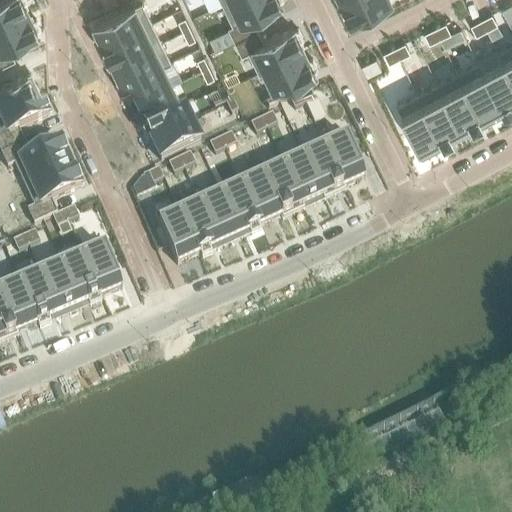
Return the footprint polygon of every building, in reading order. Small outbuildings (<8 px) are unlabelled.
[(0,0),(0,24),(27,11),(23,3),(23,2),(27,0),(26,0),(0,0)] [(235,0),(244,18),(230,25),(237,39),(260,28),(254,15),(283,0),(235,0)] [(390,0),(344,0),(342,1),(352,21),(391,1),(390,0)] [(511,2),(511,3),(501,8),(509,23),(511,21),(511,2)] [(132,6),(93,25),(94,27),(104,45),(142,26),(132,6)] [(27,11),(0,24),(0,65),(14,58),(8,46),(37,32),(36,30),(37,30),(36,29),(40,27),(36,18),(32,20),(31,20),(27,11)] [(491,13),(480,19),(486,29),(496,24),(491,13)] [(184,17),(177,21),(182,32),(189,28),(184,17)] [(480,19),(470,25),(476,35),(486,29),(480,19)] [(445,22),(434,27),(439,38),(450,33),(445,22)] [(260,28),(237,39),(244,53),(258,46),(269,67),(307,48),(302,37),(306,35),(301,26),(297,28),(296,25),(266,40),(260,28)] [(104,45),(100,47),(104,57),(108,55),(113,65),(152,45),(142,26),(104,45)] [(434,27),(423,32),(429,43),(439,38),(434,27)] [(189,28),(182,32),(187,42),(195,39),(189,28)] [(404,42),(393,47),(398,58),(409,53),(404,42)] [(152,45),(113,65),(119,76),(123,84),(161,65),(152,45)] [(393,47),(383,52),(388,63),(398,58),(393,47)] [(279,88),(266,95),(272,109),(295,98),(289,85),(318,70),(317,67),(321,65),(316,56),(312,58),(307,48),(269,67),(279,88)] [(203,55),(196,59),(201,70),(208,66),(203,55)] [(511,55),(502,60),(511,77),(511,55)] [(375,58),(361,65),(366,76),(380,69),(375,58)] [(483,71),(482,71),(503,110),(511,104),(511,77),(502,60),(483,71)] [(161,65),(123,84),(133,103),(171,84),(161,65)] [(208,66),(201,70),(206,81),(214,77),(208,66)] [(482,71),(462,81),(483,120),(503,110),(482,71)] [(0,113),(37,97),(33,87),(28,75),(27,75),(26,74),(0,85),(0,113)] [(462,81),(442,92),(462,131),(483,120),(462,81)] [(171,84),(133,103),(142,123),(181,103),(171,84)] [(310,91),(299,96),(305,107),(316,102),(310,91)] [(227,92),(220,95),(225,106),(232,103),(227,92)] [(442,92),(422,102),(442,141),(462,131),(442,92)] [(299,96),(289,101),(294,112),(305,107),(299,96)] [(37,97),(0,113),(0,154),(1,156),(24,146),(18,133),(47,119),(47,118),(47,117),(41,105),(41,106),(37,97)] [(422,102),(401,113),(421,152),(442,141),(422,102)] [(181,103),(142,123),(147,132),(143,134),(148,144),(152,142),(190,123),(181,103)] [(232,103),(225,106),(230,117),(238,114),(232,103)] [(272,116),(261,121),(266,132),(277,127),(272,116)] [(261,121),(250,127),(255,137),(266,132),(261,121)] [(190,123),(152,142),(162,162),(201,143),(190,123)] [(230,135),(220,141),(225,151),(236,146),(230,135)] [(345,139),(324,149),(342,188),(363,178),(345,139)] [(220,141),(209,146),(214,157),(225,151),(220,141)] [(24,146),(1,156),(7,170),(14,167),(24,189),(70,168),(65,159),(66,158),(60,146),(60,147),(59,145),(30,158),(24,146)] [(324,149),(304,159),(322,198),(342,188),(324,149)] [(190,155),(179,161),(184,171),(195,166),(190,155)] [(304,159),(283,169),(301,208),(322,198),(304,159)] [(179,161),(168,166),(173,177),(184,171),(179,161)] [(70,168),(24,189),(34,210),(27,213),(34,227),(57,217),(51,204),(80,190),(79,189),(80,189),(74,177),(70,168)] [(283,169),(263,179),(281,218),(301,208),(283,169)] [(158,171),(147,176),(153,187),(163,182),(158,171)] [(263,179),(242,189),(260,228),(281,218),(263,179)] [(242,189),(222,198),(240,238),(260,228),(242,189)] [(222,198),(201,208),(219,248),(240,238),(222,198)] [(201,208),(180,218),(198,257),(219,248),(201,208)] [(74,209),(63,214),(68,225),(79,220),(74,209)] [(63,214),(52,219),(57,230),(68,225),(63,214)] [(180,218),(160,228),(178,267),(198,257),(180,218)] [(35,233),(24,238),(29,249),(40,244),(35,233)] [(24,238),(13,243),(18,254),(29,249),(24,238)] [(101,242),(79,252),(100,300),(120,291),(121,292),(122,291),(101,242)] [(79,254),(59,263),(79,309),(87,305),(88,306),(88,305),(90,309),(101,304),(99,301),(100,300),(79,252),(78,252),(79,254)] [(38,269),(37,269),(58,318),(79,309),(59,263),(39,271),(38,269)] [(37,269),(16,278),(37,327),(38,327),(39,331),(51,326),(49,322),(50,322),(49,321),(58,318),(37,269)] [(19,288),(0,295),(0,298),(16,336),(37,327),(16,278),(15,279),(19,288)] [(0,342),(5,340),(6,341),(15,337),(15,336),(16,336),(0,298),(0,342)]
